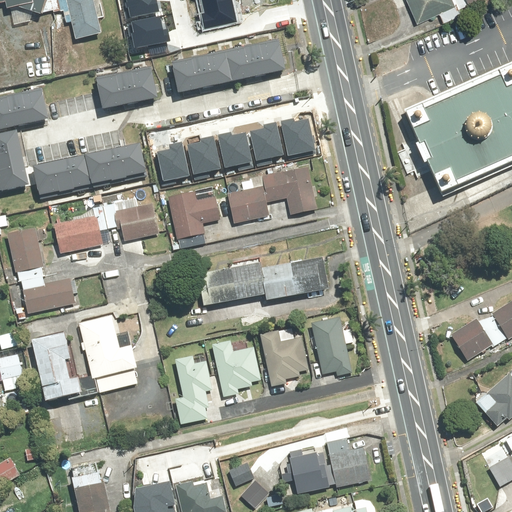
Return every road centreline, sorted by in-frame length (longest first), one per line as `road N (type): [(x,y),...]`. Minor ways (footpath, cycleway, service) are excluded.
road 1 (primary): [(343,74),(438,511)]
road 2 (residential): [(343,74),(32,138)]
